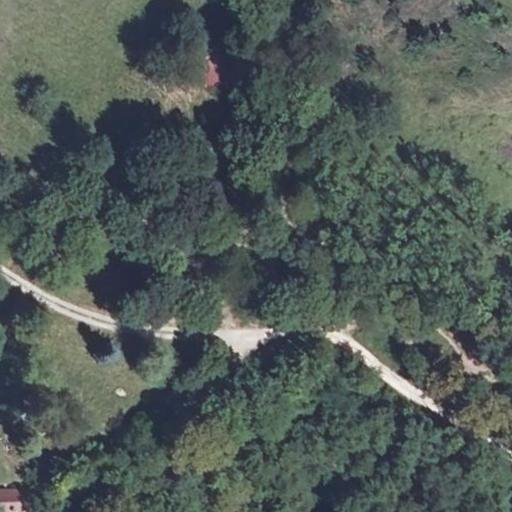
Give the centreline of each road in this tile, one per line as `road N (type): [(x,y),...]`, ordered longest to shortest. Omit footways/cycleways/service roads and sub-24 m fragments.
road 1 (track): [(511,457),(333,337),(126,332),(60,316),(0,276)]
road 2 (track): [(511,390),(366,328),(333,337)]
